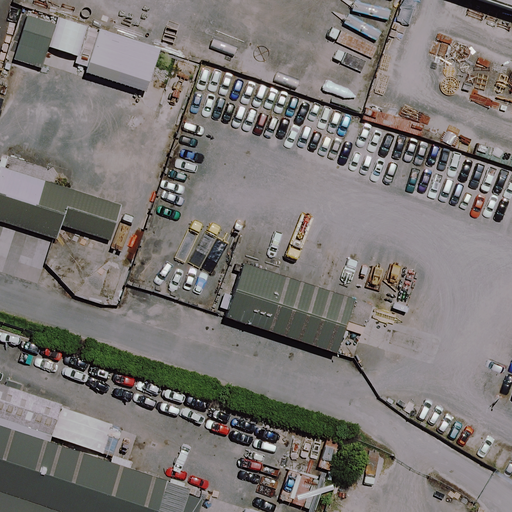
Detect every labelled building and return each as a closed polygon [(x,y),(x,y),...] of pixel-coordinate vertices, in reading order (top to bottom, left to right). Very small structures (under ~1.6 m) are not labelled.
[(511,0),(477,0),(511,11),(511,0)] [(96,48),(49,35),(41,63),(88,77),(96,48)] [(117,204),(0,168),(0,222),(53,238),(57,225),(106,240),(117,204)] [(348,300),(237,264),(220,317),(331,353),(348,300)] [(59,404),(0,385),(0,426),(47,441),(59,404)] [(0,511),(154,511),(165,480),(47,441),(0,426),(0,511)] [(320,443),(290,433),(284,453),(314,463),(320,443)] [(296,511),(307,482),(256,464),(243,502),(271,511),(296,511)]
